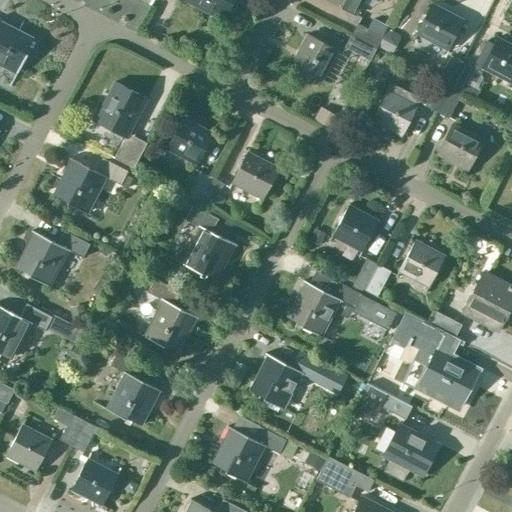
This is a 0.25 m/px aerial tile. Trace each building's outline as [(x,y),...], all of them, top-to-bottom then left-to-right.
[(185,0),(223,20),(233,0),(185,0)] [(325,0),(353,15),(361,0),(325,0)] [(446,49),(462,19),(432,3),(416,33),(446,49)] [(0,64),(17,73),(26,54),(25,53),(32,39),(0,22),(0,64)] [(356,24),(350,35),(375,48),(381,37),(356,24)] [(319,80),(335,50),(305,35),(289,64),(319,80)] [(375,48),(350,35),(343,47),(368,61),(375,48)] [(451,87),(461,92),(468,79),(475,83),(483,67),(511,83),(511,82),(511,44),(497,37),(493,45),(486,41),(472,68),(463,63),(451,87)] [(450,56),(437,80),(451,87),(463,63),(450,56)] [(451,87),(437,80),(424,106),(437,113),(451,87)] [(126,138),(147,99),(114,82),(94,121),(126,138)] [(420,100),(390,84),(370,122),(400,137),(420,100)] [(448,118),(461,92),(451,87),(437,113),(448,118)] [(212,133),(182,117),(165,149),(195,165),(212,133)] [(466,171),(481,141),(451,126),(436,156),(466,171)] [(132,169),(146,144),(134,137),(120,162),(132,169)] [(262,198),(278,168),(247,152),(232,182),(262,198)] [(133,179),(125,175),(127,171),(101,158),(95,171),(71,159),(53,194),(67,202),(66,204),(85,213),(104,177),(120,185),(128,189),(133,179)] [(198,203),(211,178),(199,171),(186,196),(198,203)] [(223,184),(211,178),(198,203),(210,209),(223,184)] [(362,250),(378,221),(348,205),(332,234),(362,250)] [(201,272),(216,280),(234,244),(211,232),(217,219),(192,206),(184,220),(200,228),(182,264),(200,274),(201,272)] [(82,258),(89,245),(63,231),(57,244),(33,232),(15,267),(29,275),(28,276),(47,286),(66,250),(82,258)] [(428,286),(444,256),(414,240),(398,270),(428,286)] [(366,291),(379,266),(366,259),(352,284),(366,291)] [(389,272),(379,266),(366,291),(376,297),(389,272)] [(497,330),(511,301),(511,288),(483,273),(462,312),(497,330)] [(178,352),(196,317),(173,305),(180,292),(154,279),(147,293),(163,301),(144,337),(163,347),(164,345),(178,352)] [(305,282),(287,317),(301,325),(300,326),(319,336),(338,298),(368,313),(374,301),(361,294),(335,281),(328,294),(305,282)] [(44,331),(51,317),(26,304),(19,317),(0,306),(0,354),(9,359),(28,322),(44,331)] [(69,308),(73,322),(85,319),(82,305),(69,308)] [(405,311),(391,338),(406,346),(405,347),(407,348),(409,344),(419,349),(413,360),(427,367),(419,383),(432,390),(429,396),(443,403),(446,398),(462,406),(473,385),(471,383),(477,371),(462,363),(462,364),(445,356),(453,341),(462,346),(464,342),(405,311)] [(429,324),(454,337),(460,325),(435,312),(429,324)] [(74,327),(63,321),(54,337),(65,342),(74,327)] [(140,425),(159,390),(135,378),(142,365),(116,352),(109,365),(125,374),(106,410),(125,420),(126,418),(140,425)] [(297,354),(291,367),(267,354),(249,390),(263,397),(262,399),(281,409),(300,373),(331,388),(338,374),(297,354)] [(0,400),(6,404),(13,390),(0,382),(0,400)] [(372,421),(379,406),(405,419),(411,406),(369,385),(355,413),(372,421)] [(71,446),(84,421),(72,415),(58,440),(71,446)] [(95,427),(84,421),(71,446),(82,452),(95,427)] [(51,439),(21,424),(4,456),(35,472),(51,439)] [(421,477),(438,444),(398,424),(382,456),(389,460),(383,471),(403,480),(409,470),(421,477)] [(292,457),(297,446),(260,427),(253,439),(229,427),(211,463),(225,470),(225,472),(244,482),(252,467),(251,467),(262,445),(278,454),(279,451),(292,457)] [(324,459),(311,453),(304,467),(316,474),(324,459)] [(366,492),(373,480),(327,456),(315,480),(348,498),(354,485),(366,492)] [(117,474),(87,458),(70,490),(100,506),(117,474)] [(390,511),(361,497),(353,511),(390,511)] [(246,511),(222,499),(215,511),(214,511),(192,500),(185,511),(246,511)]
